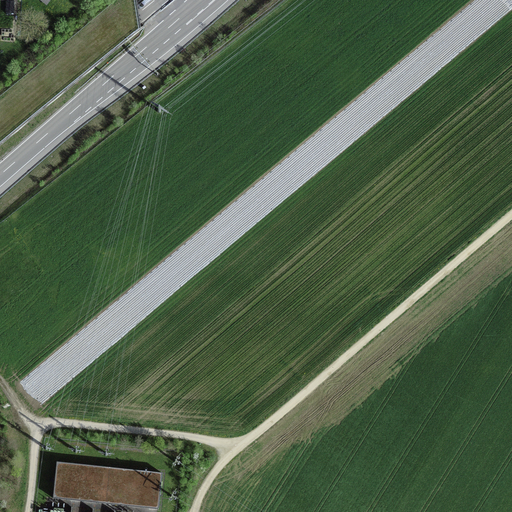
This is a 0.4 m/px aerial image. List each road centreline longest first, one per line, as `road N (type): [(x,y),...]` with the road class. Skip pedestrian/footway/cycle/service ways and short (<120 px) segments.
road 1 (track): [(234,449),(105,424),(42,425),(28,511)]
road 2 (motorway): [(0,174),(199,0)]
road 3 (motorway): [(154,0),(0,123)]
